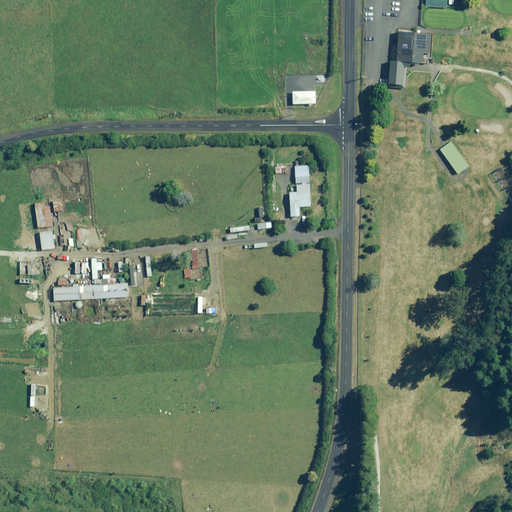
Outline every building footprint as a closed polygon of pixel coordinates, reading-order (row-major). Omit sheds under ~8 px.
[(430,60),(433,29),(397,25),(394,57),(430,60)] [(318,103),(317,92),(295,92),(295,103),(318,103)] [(294,167),(286,166),(286,174),(294,174),(294,167)] [(311,182),(310,166),(296,166),(297,183),(311,182)] [(313,207),(312,185),(298,185),(298,192),(291,193),(292,217),(301,216),(300,207),(313,207)] [(64,212),(63,201),(54,201),(55,212),(64,212)] [(47,227),(47,226),(54,225),(53,210),(45,211),(44,203),(36,204),(39,228),(47,227)] [(87,229),(89,235),(101,231),(99,225),(87,229)] [(56,249),(54,231),(41,233),(44,251),(56,249)] [(200,258),(199,250),(190,251),(191,259),(200,258)] [(42,271),(40,260),(32,261),(33,272),(42,271)] [(102,285),(65,287),(65,280),(57,281),(58,288),(54,288),(55,301),(129,297),(128,284),(117,284),(117,278),(102,279),(102,285)]
